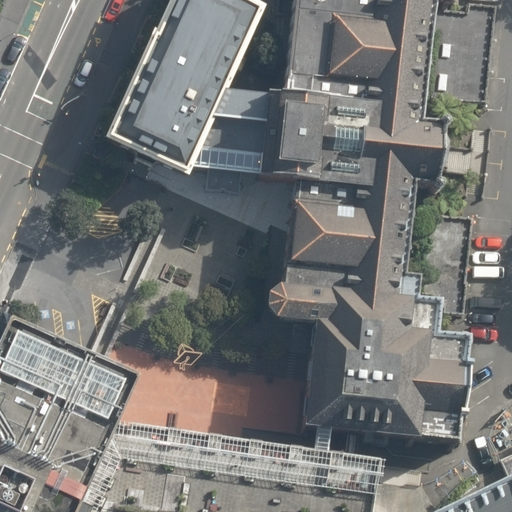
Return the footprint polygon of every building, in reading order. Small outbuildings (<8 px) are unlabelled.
[(174,171),(186,177),(190,168),(225,90),(264,8),(260,6),(247,0),(169,0),(155,33),(152,32),(102,138),(135,153),(147,159),(174,171)] [(307,380),(301,427),(314,428),(328,430),(417,440),(416,437),(454,441),(456,414),(463,415),(468,362),(464,362),(466,335),(453,334),(436,332),(438,312),(439,300),(416,298),(418,277),(402,275),(409,213),(412,185),(434,187),(435,176),(442,170),(443,158),(445,147),(439,135),(441,123),(421,120),(423,98),(434,0),(435,0),(448,2),(450,2),(450,0),(291,0),(282,93),(266,91),(266,95),(258,177),(298,182),(294,205),(290,208),(282,284),(277,284),(266,294),(265,307),(274,319),(313,323),(312,338),(307,380)] [(446,10),(448,2),(435,0),(434,0),(423,98),(477,103),(485,104),(495,8),(468,4),(467,13),(446,10)] [(266,95),(225,90),(190,168),(206,170),(204,181),(203,192),(221,193),(237,196),(239,185),(240,175),(258,177),(266,95)] [(465,219),(409,213),(402,275),(418,277),(416,298),(439,300),(438,312),(455,314),(462,315),(473,220),(465,219)] [(0,511),(90,511),(92,508),(86,506),(81,503),(114,422),(133,380),(104,367),(87,359),(39,337),(5,322),(0,332),(0,511)] [(92,508),(90,511),(368,511),(371,497),(373,486),(377,460),(318,452),(130,425),(114,422),(81,503),(86,506),(92,508)] [(318,452),(325,453),(328,430),(314,428),(311,451),(318,452)] [(509,511),(511,511),(511,475),(457,502),(437,511),(509,511)]
